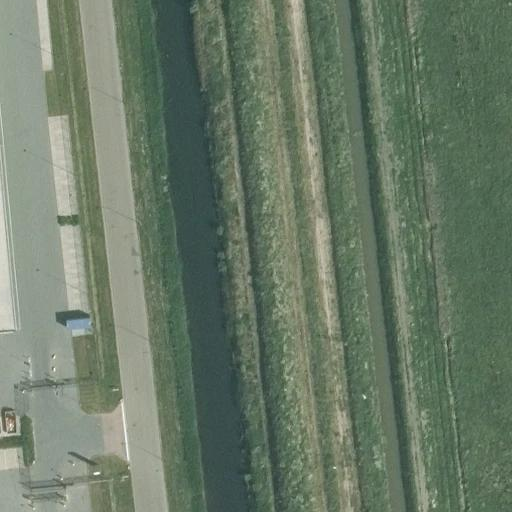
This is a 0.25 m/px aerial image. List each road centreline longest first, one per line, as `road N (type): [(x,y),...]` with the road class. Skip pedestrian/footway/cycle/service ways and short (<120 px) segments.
road 1 (tertiary): [(265,0),(324,511)]
road 2 (tertiary): [(354,511),(297,0)]
road 3 (unclassified): [(95,0),(151,511)]
road 4 (unknown): [(47,432),(8,0)]
